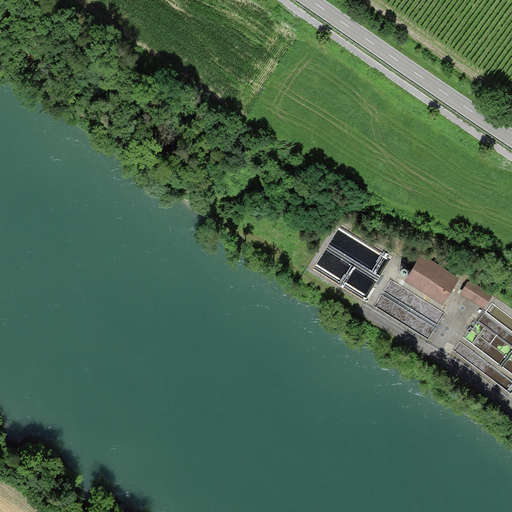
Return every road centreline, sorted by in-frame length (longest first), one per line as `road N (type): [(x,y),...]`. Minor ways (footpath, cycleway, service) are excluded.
road 1 (track): [(511,263),(327,202),(279,192),(203,197),(0,58)]
road 2 (secondary): [(511,137),(311,0)]
